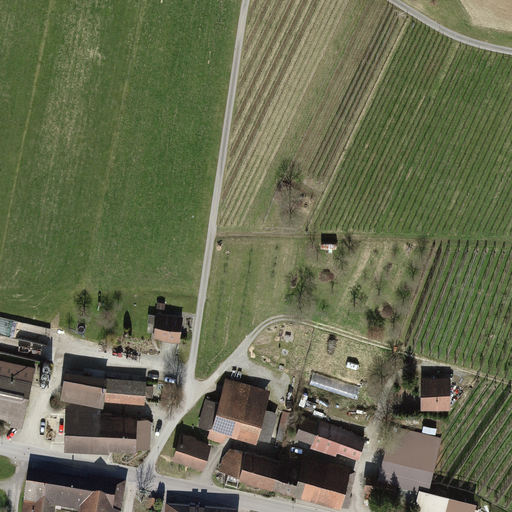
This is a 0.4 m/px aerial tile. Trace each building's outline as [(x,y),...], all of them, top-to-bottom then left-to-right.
[(185,318),(160,315),(156,340),(182,343),(185,318)] [(0,349),(46,359),(49,344),(0,334),(0,349)] [(12,426),(26,429),(38,367),(0,359),(0,419),(13,422),(12,426)] [(107,401),(147,404),(149,382),(111,379),(69,372),(64,401),(70,402),(68,450),(141,452),(141,449),(152,449),(153,421),(141,420),(142,417),(115,416),(115,413),(105,413),(107,401)] [(313,373),(310,385),(358,399),(361,388),(313,373)] [(424,378),(423,409),(453,409),(453,379),(424,378)] [(267,411),(272,393),(228,380),(221,404),(208,401),(201,426),(212,429),(209,439),(226,444),(229,433),(261,443),(263,438),(273,441),(281,415),(267,411)] [(322,424),(306,419),(299,439),(315,444),(313,449),(338,458),(340,453),(363,460),(370,441),(356,436),(357,433),(323,421),(322,424)] [(282,427),(278,440),(285,442),(289,429),(282,427)] [(424,490),(432,492),(445,439),(394,427),(382,478),(372,476),(368,491),(398,499),(401,488),(423,493),(424,490)] [(184,434),(175,462),(205,471),(214,444),(184,434)] [(242,482),(276,491),(284,461),(251,452),(250,454),(230,449),(228,459),(225,458),(221,473),(243,479),(242,482)] [(303,466),(284,461),(276,491),(346,510),(357,470),(306,456),(303,466)] [(90,482),(33,472),(26,511),(57,511),(57,509),(72,511),(123,511),(128,484),(91,478),(90,482)] [(424,490),(423,493),(418,511),(478,511),(480,504),(432,492),(424,490)]
